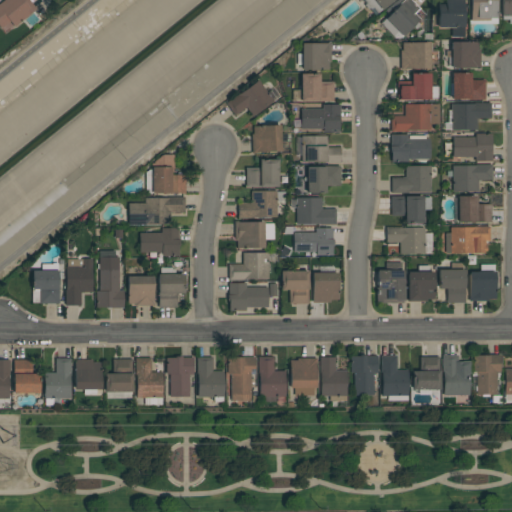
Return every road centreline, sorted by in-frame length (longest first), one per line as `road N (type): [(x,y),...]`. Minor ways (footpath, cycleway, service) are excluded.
road 1 (residential): [(4,325),(41,335),(511,330)]
road 2 (residential): [(367,74),(360,333)]
road 3 (residential): [(216,148),(206,334)]
